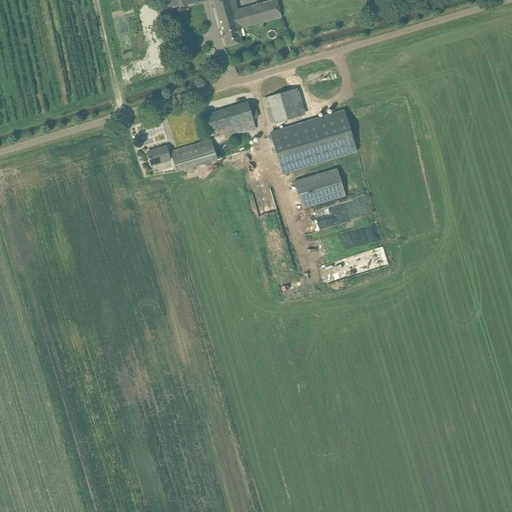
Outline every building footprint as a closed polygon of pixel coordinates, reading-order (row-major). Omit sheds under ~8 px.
[(165,0),(168,9),(198,2),(197,0),(165,0)] [(275,0),(237,11),(234,0),(213,0),(226,47),(241,43),(237,29),(281,17),(275,0)] [(303,115),(295,89),(264,99),(272,125),(303,115)] [(248,103),(206,115),(211,133),(227,129),(229,137),(256,130),(253,119),(260,116),(256,101),(248,104),(248,103)] [(271,134),(283,173),(334,158),(356,151),(344,112),(322,119),(271,134)] [(177,172),(217,160),(211,140),(171,152),(177,172)] [(147,153),(150,162),(151,166),(170,160),(169,156),(166,147),(147,153)] [(337,168),(294,181),(303,210),(345,197),(337,168)]
